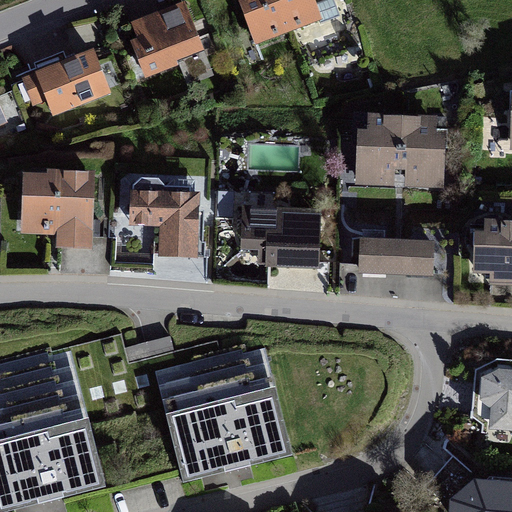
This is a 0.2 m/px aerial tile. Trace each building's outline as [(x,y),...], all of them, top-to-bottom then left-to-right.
[(187,0),(134,22),(141,38),(135,41),(150,77),(210,53),(187,0)] [(279,0),(241,0),(259,44),(292,32),(279,0)] [(317,0),(279,0),(292,32),(325,19),(317,0)] [(97,47),(23,78),(35,107),(49,101),(56,116),(115,91),(97,47)] [(0,97),(0,126),(11,122),(0,97)] [(375,111),(374,131),(364,131),(362,187),(396,188),(397,168),(403,169),(405,112),(375,111)] [(434,113),(405,112),(403,169),(411,169),(410,189),(442,191),(444,135),(433,134),(434,113)] [(97,168),(28,166),(26,235),(95,237),(97,168)] [(134,225),(165,228),(163,257),(201,259),(206,192),(137,187),(134,225)] [(322,209),(247,207),(246,249),(266,250),(265,268),(321,270),(322,209)] [(511,222),(469,222),(469,279),(487,279),(487,291),(511,291),(511,222)] [(361,267),(435,268),(435,224),(361,223),(361,267)] [(266,344),(159,369),(185,477),(292,451),(266,344)] [(76,345),(0,362),(0,507),(108,483),(76,345)] [(511,374),(492,373),(474,382),(476,407),(485,413),(486,436),(511,437),(511,374)] [(511,511),(511,488),(462,485),(443,503),(442,511),(511,511)]
